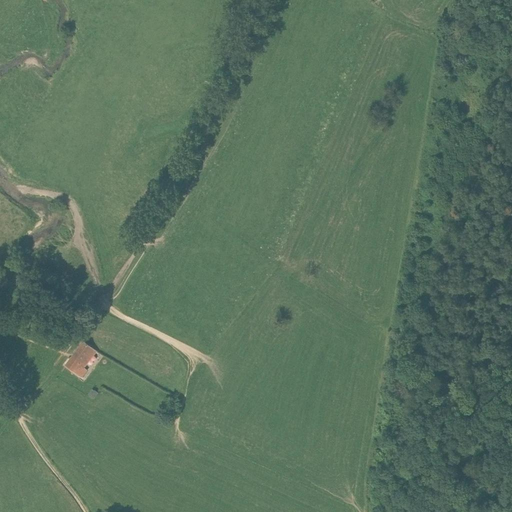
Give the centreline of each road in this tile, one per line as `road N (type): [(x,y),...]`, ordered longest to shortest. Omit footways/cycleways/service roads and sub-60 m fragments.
road 1 (track): [(0,181),(64,195),(106,308),(205,359)]
road 2 (track): [(85,511),(14,413)]
